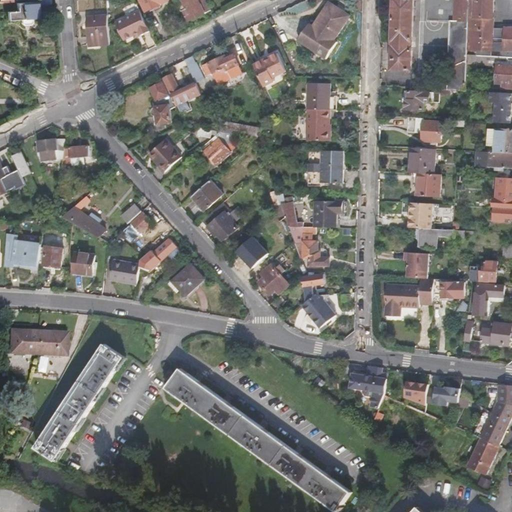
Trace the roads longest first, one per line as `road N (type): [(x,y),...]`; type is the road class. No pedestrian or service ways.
road 1 (residential): [(362,357),(370,0)]
road 2 (residential): [(72,102),(260,312),(263,335)]
road 3 (residential): [(0,301),(263,335)]
road 4 (residential): [(72,102),(277,0)]
road 5 (residential): [(362,357),(511,376)]
